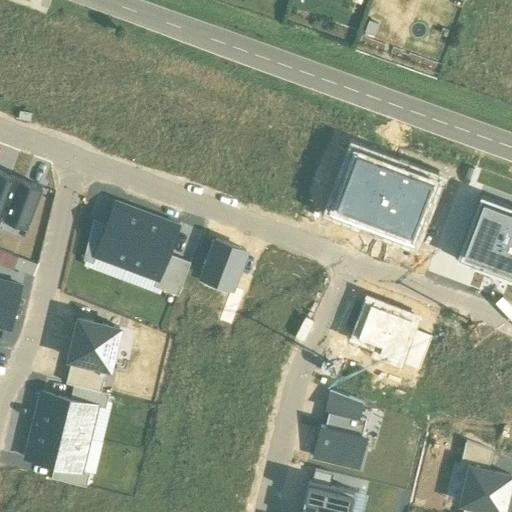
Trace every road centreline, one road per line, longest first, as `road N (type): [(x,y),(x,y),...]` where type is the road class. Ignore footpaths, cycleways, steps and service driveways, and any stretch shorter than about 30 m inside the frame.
road 1 (tertiary): [(96,0),(511,149)]
road 2 (residential): [(349,262),(83,159)]
road 3 (residential): [(0,410),(41,328),(83,159)]
road 4 (residential): [(349,262),(296,380),(264,511)]
road 5 (residential): [(511,323),(349,262)]
